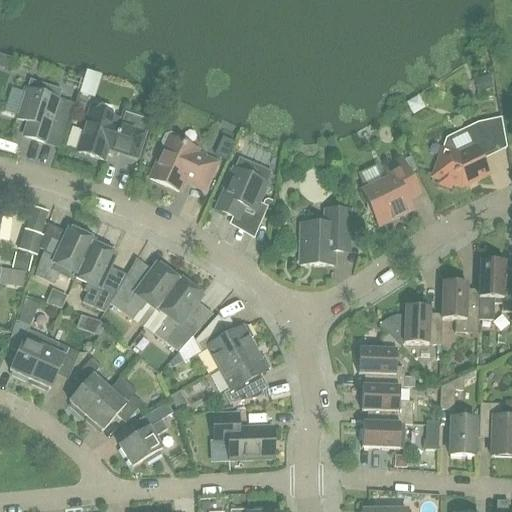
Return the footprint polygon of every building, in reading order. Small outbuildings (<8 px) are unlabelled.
[(28,123),(23,137),(46,144),(49,132),(62,136),(71,107),(59,103),(59,101),(57,100),(60,91),(29,81),(26,91),(25,90),(16,119),(28,123)] [(76,152),(104,161),(106,154),(111,155),(116,153),(137,159),(150,120),(124,112),(121,121),(114,118),(111,109),(100,106),(93,112),(90,111),(76,152)] [(450,152),(441,157),(439,157),(432,178),(440,181),(439,185),(450,189),(451,184),(461,188),(468,185),(468,184),(476,180),(476,181),(489,175),(480,155),(484,153),(497,150),(491,120),(477,123),(466,128),(475,146),(460,154),(451,151),(450,152)] [(164,148),(150,179),(179,193),(184,180),(190,183),(189,184),(204,191),(217,164),(196,155),(198,151),(179,143),(177,138),(170,135),(165,136),(162,143),(164,148)] [(255,212),(267,184),(266,184),(271,173),(239,159),(234,170),(216,211),(237,220),(243,207),(255,212)] [(405,198),(416,193),(417,195),(418,194),(402,160),(384,169),(389,180),(362,193),(367,203),(368,211),(374,217),(379,227),(411,211),(405,198)] [(349,212),(347,212),(327,211),(327,219),(318,219),(315,222),(315,226),(301,225),(300,265),(333,266),(333,250),(337,247),(348,247),(349,212)] [(75,279),(93,241),(84,237),(83,234),(76,231),(73,232),(69,230),(57,257),(44,251),(41,258),(34,277),(54,286),(59,276),(62,277),(66,270),(76,275),(75,279)] [(93,241),(75,279),(86,284),(83,292),(87,293),(82,304),(104,314),(109,305),(118,290),(102,283),(115,256),(111,254),(109,250),(102,247),(99,249),(91,245),(93,241)] [(504,263),(480,262),(478,299),(478,311),(478,321),(492,321),(492,305),(501,305),(501,313),(511,313),(511,288),(503,289),(504,263)] [(156,313),(173,289),(180,281),(179,280),(178,282),(175,279),(175,275),(165,267),(161,269),(157,266),(142,286),(127,276),(118,290),(109,305),(132,322),(139,313),(140,314),(146,306),(156,313)] [(154,337),(177,355),(201,329),(186,317),(201,297),(197,294),(197,289),(188,282),(183,283),(180,281),(173,289),(156,313),(157,312),(166,319),(160,327),(161,327),(154,337)] [(442,284),(441,321),(455,321),(455,334),(477,335),(478,321),(478,311),(466,310),(467,284),(442,284)] [(379,326),(387,334),(400,348),(403,345),(440,346),(441,335),(428,335),(429,309),(405,308),(404,316),(399,316),(395,317),(390,318),(386,320),(383,323),(379,326)] [(219,370),(254,350),(249,341),(253,338),(246,326),(231,335),(223,321),(217,316),(194,342),(200,353),(208,349),(219,370)] [(27,331),(28,327),(15,322),(7,348),(18,353),(9,372),(12,373),(11,377),(26,383),(27,380),(30,381),(49,341),(27,331)] [(384,376),(383,388),(399,389),(404,389),(404,372),(401,368),(396,368),(396,352),(400,348),(387,334),(382,339),(381,351),(359,351),(358,375),(384,376)] [(59,372),(69,376),(79,355),(49,341),(30,381),(32,382),(30,385),(45,392),(47,389),(50,390),(59,372)] [(254,350),(219,370),(230,390),(223,394),(229,405),(264,398),(262,392),(255,378),(270,370),(264,358),(259,360),(254,350)] [(86,417),(109,391),(92,377),(99,369),(89,361),(73,379),(83,387),(69,403),(71,405),(69,408),(81,419),(84,416),(86,417)] [(439,389),(438,411),(453,412),(453,392),(462,392),(462,378),(439,389)] [(377,425),(387,425),(400,426),(412,426),(412,413),(412,404),(399,403),(399,389),(383,388),(362,387),(361,412),(377,413),(377,425)] [(109,391),(86,417),(87,419),(85,422),(98,433),(100,430),(102,432),(116,416),(125,424),(141,406),(132,398),(125,405),(109,391)] [(167,404),(130,426),(136,436),(118,447),(132,468),(144,461),(146,464),(160,455),(158,452),(162,450),(154,438),(167,431),(161,421),(173,414),(167,404)] [(511,418),(502,418),(502,405),(479,405),(478,431),(492,432),(491,457),(511,457),(511,418)] [(238,416),(213,416),(214,442),(228,442),(229,461),(273,459),(272,429),(238,430),(238,416)] [(451,419),(451,423),(449,457),(474,457),(475,420),(451,419)] [(426,422),(426,426),(425,451),(438,451),(439,423),(426,422)] [(377,425),(362,424),(361,449),(399,450),(400,426),(387,425),(377,425)]
